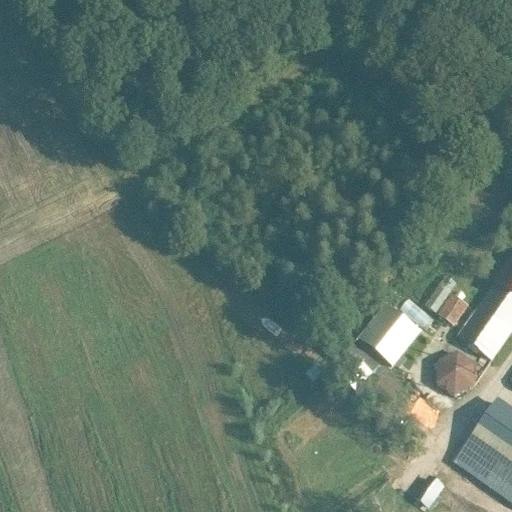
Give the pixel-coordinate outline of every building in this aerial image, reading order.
[(511,261),(507,269),(458,339),(491,362),(511,332),(511,261)] [(451,297),(437,318),(453,329),(467,308),(451,297)] [(318,330),(309,342),(333,361),(342,349),(318,330)] [(457,354),(436,364),(435,387),(454,400),(474,389),(474,367),(457,354)] [(396,382),(390,390),(380,382),(371,394),(390,407),(398,396),(404,388),(396,382)] [(511,505),(511,414),(491,399),(447,457),(511,505)]
